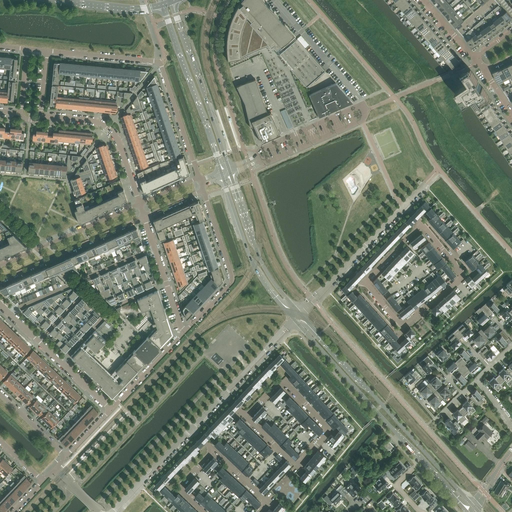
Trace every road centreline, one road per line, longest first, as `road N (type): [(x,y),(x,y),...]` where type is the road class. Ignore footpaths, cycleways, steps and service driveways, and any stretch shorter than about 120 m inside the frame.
road 1 (tertiary): [(472,506),(299,313)]
road 2 (tertiary): [(293,319),(466,511)]
road 3 (residential): [(259,161),(362,120),(365,111),(359,106),(257,156)]
road 4 (residential): [(198,179),(158,63),(47,51)]
road 5 (residential): [(244,416),(277,383),(305,404),(329,428),(296,465),(277,448)]
road 6 (tertiary): [(163,4),(221,171)]
road 7 (residential): [(202,190),(233,281),(183,334)]
road 8 (tertiary): [(223,177),(252,263),(293,319)]
road 9 (tertiary): [(299,313),(258,256),(230,174)]
road 10 (residential): [(0,280),(143,217)]
road 11 (tertiary): [(228,168),(178,22)]
road 12 (residential): [(138,204),(108,127),(39,114)]
road 13 (residential): [(401,326),(466,274),(421,222)]
road 14 (residential): [(138,204),(0,265)]
